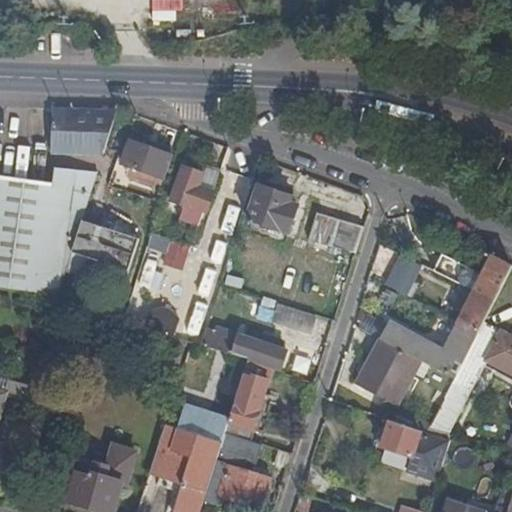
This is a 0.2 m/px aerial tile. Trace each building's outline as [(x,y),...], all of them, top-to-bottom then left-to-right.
[(120,109),(55,107),(57,141),(109,143),(120,109)] [(164,183),(175,150),(158,144),(156,151),(132,142),(123,168),(131,171),(128,181),(139,186),(140,183),(152,187),(155,179),(164,183)] [(0,254),(43,263),(44,261),(55,187),(0,179),(3,146),(0,145),(0,254)] [(98,176),(99,173),(58,168),(55,187),(44,261),(70,266),(70,264),(74,252),(84,220),(98,176)] [(183,219),(203,227),(216,192),(202,187),(206,175),(185,168),(174,200),(188,206),(183,219)] [(299,206),(292,203),(293,198),(260,187),(249,219),(290,233),(299,206)] [(309,241),(356,254),(365,227),(318,212),(309,241)] [(84,220),(74,252),(98,258),(99,260),(114,265),(119,252),(136,257),(141,238),(84,220)] [(154,232),(149,248),(167,254),(174,239),(167,237),(154,232)] [(43,263),(0,254),(0,286),(58,298),(65,266),(43,263)] [(436,272),(475,291),(484,274),(444,254),(436,272)] [(511,270),(511,266),(493,257),(484,274),(475,291),(459,323),(446,349),(393,323),(384,341),(433,366),(437,369),(457,379),(470,353),(480,334),(492,310),(511,270)] [(391,274),(387,283),(405,291),(409,283),(391,274)] [(312,333),(317,316),(278,304),(276,311),(273,321),(312,333)] [(480,334),(491,340),(503,316),(492,310),(480,334)] [(203,345),(234,354),(238,340),(213,335),(215,328),(209,326),(203,345)] [(234,354),(235,354),(251,358),(282,370),(289,350),(239,334),(239,335),(234,333),(233,338),(238,340),(234,354)] [(511,375),(511,337),(503,333),(487,362),(511,375)] [(480,334),(470,353),(482,359),(491,340),(480,334)] [(384,341),(380,339),(357,384),(401,406),(418,374),(426,378),(433,366),(384,341)] [(232,363),(248,368),(250,362),(251,358),(235,354),(232,363)] [(55,366),(39,361),(27,400),(21,416),(45,424),(50,409),(42,406),(55,366)] [(261,411),(274,370),(250,362),(228,432),(249,439),(253,430),(256,431),(262,412),(261,411)] [(454,385),(432,428),(450,433),(471,393),(454,385)] [(0,443),(11,447),(21,416),(27,400),(0,392),(0,443)] [(419,432),(392,422),(384,448),(413,457),(409,470),(440,481),(446,460),(452,442),(429,435),(419,432)] [(175,428),(167,426),(152,476),(160,479),(175,428)] [(175,428),(160,479),(183,486),(174,511),(202,511),(206,500),(218,462),(220,456),(224,443),(175,428)] [(257,464),(264,445),(249,439),(228,432),(224,443),(220,456),(227,459),(230,456),(257,464)] [(102,444),(96,462),(84,459),(71,504),(98,511),(115,511),(124,483),(129,485),(138,454),(102,444)] [(218,462),(206,500),(219,505),(222,494),(264,507),(273,479),(218,462)] [(309,511),(314,497),(302,494),(297,509),(308,511),(309,511)] [(448,511),(509,511),(511,506),(501,504),(499,511),(494,511),(489,510),(488,511),(483,511),(451,503),(448,511)]
